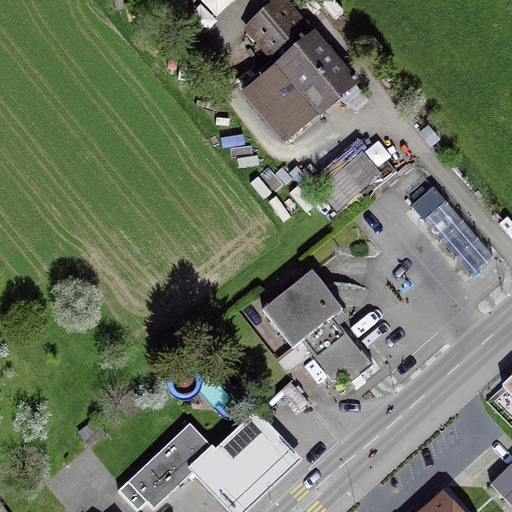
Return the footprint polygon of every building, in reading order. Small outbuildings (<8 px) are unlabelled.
[(250,30),(281,67),(320,113),(321,114),(355,85),(284,1),(250,30)] [(285,142),(320,113),(281,67),(246,96),(285,142)] [(342,171),(318,191),(337,213),(361,192),(342,171)] [(434,190),(412,208),(423,221),(445,203),(434,190)] [(493,258),(445,203),(423,221),(471,277),(493,258)] [(334,318),(342,311),(312,273),(263,311),(304,361),(312,355),(333,382),(344,374),(351,383),(373,366),(334,318)] [(511,377),(503,387),(511,396),(511,377)] [(218,458),(192,480),(222,511),(255,511),(304,467),(259,419),(218,458)] [(89,445),(104,433),(95,421),(79,434),(89,445)] [(138,508),(145,501),(154,510),(216,452),(190,424),(121,490),(138,508)] [(511,464),(494,482),(508,496),(511,491),(511,464)] [(431,511),(459,511),(447,498),(431,511)]
